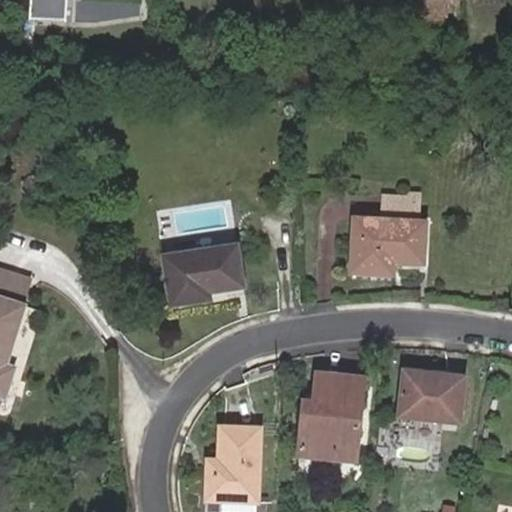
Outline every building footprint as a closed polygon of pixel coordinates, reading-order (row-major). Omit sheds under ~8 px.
[(31,0),(30,20),(67,23),(68,0),(31,0)] [(460,47),(458,11),(457,0),(419,0),(419,10),(419,47),(460,47)] [(384,210),(425,210),(425,189),(383,190),(384,210)] [(424,223),(355,219),(352,272),(393,273),(394,262),(423,262),(424,223)] [(237,247),(163,258),(171,307),(209,301),(208,294),(244,289),(237,247)] [(23,307),(0,299),(0,396),(6,398),(14,370),(4,366),(23,307)] [(400,417),(459,423),(462,379),(405,372),(400,417)] [(312,419),(302,417),(298,456),(357,462),(364,379),(317,376),(313,404),(312,419)] [(303,403),(302,417),(312,419),(313,404),(303,403)] [(219,476),(208,476),(206,502),(256,503),(259,430),(221,429),(220,462),(219,476)] [(208,462),(208,476),(219,476),(220,462),(208,462)]
